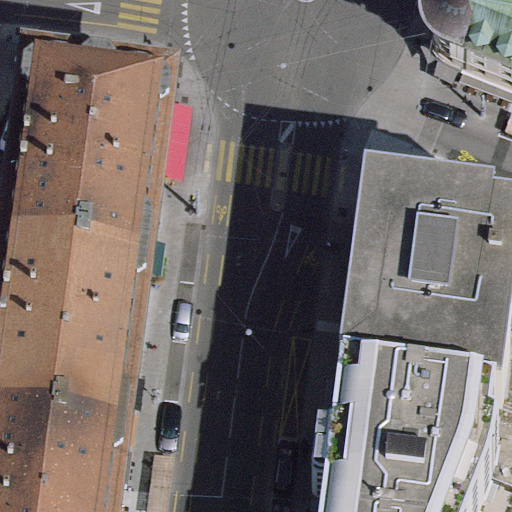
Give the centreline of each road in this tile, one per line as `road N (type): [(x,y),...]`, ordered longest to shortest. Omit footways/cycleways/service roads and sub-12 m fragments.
road 1 (residential): [(305,0),(271,167),(224,511)]
road 2 (residential): [(511,163),(395,105),(314,0)]
